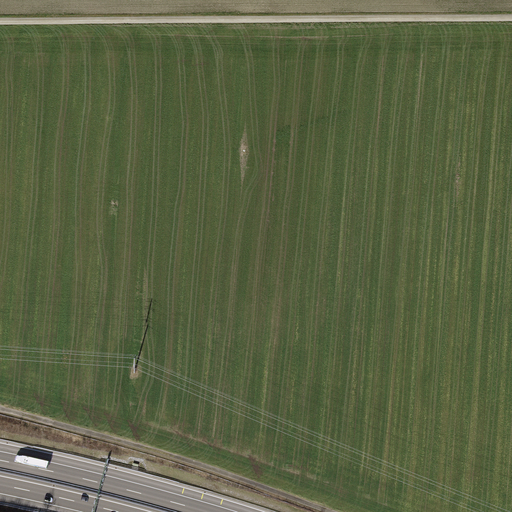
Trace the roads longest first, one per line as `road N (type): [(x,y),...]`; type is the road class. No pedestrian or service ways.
road 1 (track): [(0,22),(511,19)]
road 2 (track): [(330,511),(0,407)]
road 3 (motorway): [(207,511),(0,460)]
road 4 (motorway): [(0,484),(118,511)]
